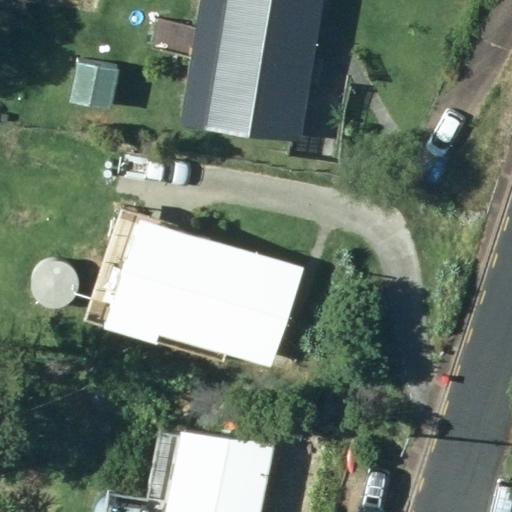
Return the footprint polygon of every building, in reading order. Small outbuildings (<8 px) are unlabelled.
[(204,0),(183,129),(303,148),(327,0),(204,0)] [(115,112),(120,66),(76,61),(70,106),(115,112)] [(304,271),(143,223),(111,332),(158,347),(162,338),(274,370),(304,271)] [(168,382),(147,401),(168,424),(189,405),(168,382)] [(263,511),(276,448),(184,431),(168,511),(263,511)]
